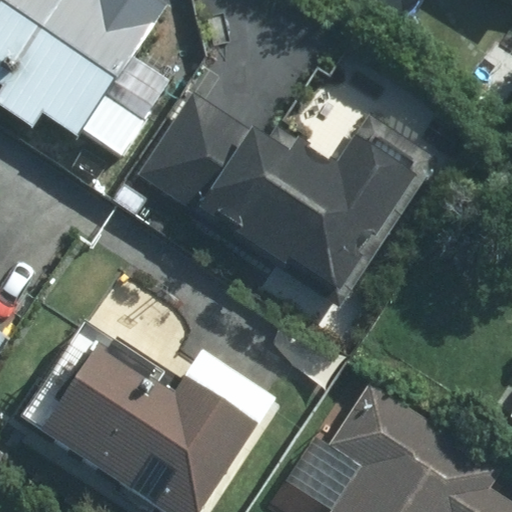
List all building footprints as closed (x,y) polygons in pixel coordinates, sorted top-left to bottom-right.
[(0,0),(0,111),(76,160),(171,15),(148,0),(0,0)] [(186,100),(132,186),(341,315),(433,169),(362,125),(324,186),(186,100)] [(17,424),(156,511),(213,511),(266,430),(85,316),(17,424)] [(332,511),(511,511),(511,481),(357,388),(318,452),(355,475),(332,511)] [(511,416),(497,439),(511,448),(511,416)]
